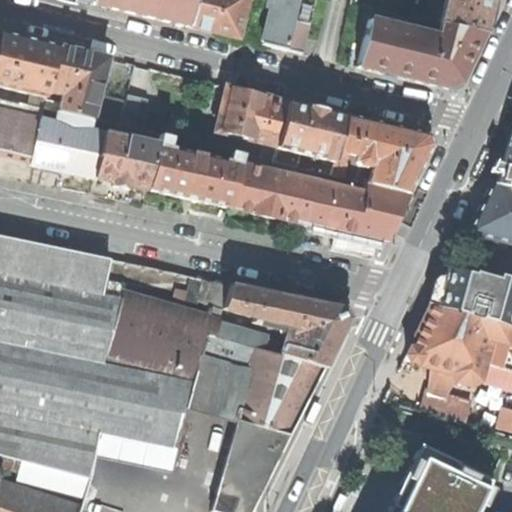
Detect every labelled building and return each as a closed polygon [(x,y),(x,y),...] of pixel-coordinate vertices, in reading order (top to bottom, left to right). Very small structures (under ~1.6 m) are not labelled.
[(91,0),(91,3),(135,14),(190,27),(196,0),(91,0)] [(196,0),(190,27),(214,32),(238,38),(247,1),(247,0),(196,0)] [(297,9),(298,0),(267,0),(266,5),(271,6),(262,44),(274,47),(287,50),(297,9)] [(298,0),(297,9),(312,12),(314,0),(298,0)] [(439,23),(444,0),(429,0),(425,20),(430,21),(439,23)] [(444,0),(439,23),(483,33),(489,7),(490,0),(444,0)] [(287,50),(302,54),(312,12),(297,9),(287,50)] [(483,33),(439,23),(437,35),(427,33),(368,19),(356,66),(418,81),(447,88),(460,83),(483,33)] [(439,23),(430,21),(427,33),(437,35),(439,23)] [(0,86),(47,97),(48,91),(60,47),(31,40),(1,33),(0,38),(0,86)] [(91,119),(92,119),(98,95),(108,58),(84,53),(60,47),(48,91),(63,95),(59,112),(60,112),(91,119)] [(276,146),(287,101),(255,93),(226,87),(215,131),(276,146)] [(125,102),(98,95),(92,119),(119,126),(125,102)] [(119,126),(138,130),(143,110),(146,100),(127,95),(125,102),(119,126)] [(44,108),(0,97),(0,156),(31,164),(42,117),(44,108)] [(336,152),(345,115),(320,109),(287,101),(276,146),(276,147),(300,153),(333,162),(336,152)] [(156,113),(143,110),(138,130),(151,133),(156,113)] [(42,117),(31,164),(65,172),(93,178),(103,131),(89,128),(91,119),(60,112),(58,121),(42,117)] [(371,161),(374,162),(368,184),(407,193),(430,145),(426,135),(385,125),(345,115),(336,152),(348,155),(356,157),(355,163),(357,166),(366,168),(369,166),(371,161)] [(158,144),(103,131),(93,178),(113,183),(113,186),(119,187),(127,189),(128,186),(148,190),(157,146),(158,144)] [(157,146),(168,148),(170,137),(159,135),(158,144),(157,146)] [(511,139),(501,163),(495,185),(511,189),(511,139)] [(157,146),(148,190),(188,199),(231,209),(241,165),(229,162),(168,148),(157,146)] [(300,153),(276,147),(273,161),(297,167),(300,153)] [(229,162),(241,165),(244,154),(232,151),(229,162)] [(348,155),(336,152),(333,162),(330,175),(342,178),(348,155)] [(407,193),(368,184),(365,183),(363,192),(241,165),(231,209),(266,217),(346,234),(384,243),(401,206),(407,193)] [(477,213),(466,234),(511,245),(511,189),(495,185),(491,184),(477,213)] [(106,296),(101,295),(109,259),(0,237),(0,413),(85,430),(121,300),(106,296)] [(440,296),(437,307),(494,324),(509,328),(511,328),(511,279),(497,275),(495,279),(470,271),(469,275),(449,269),(440,296)] [(195,311),(197,303),(202,279),(190,276),(183,307),(195,311)] [(207,306),(222,310),(223,308),(230,284),(202,279),(197,303),(207,306)] [(109,283),(106,296),(121,300),(123,291),(124,286),(109,283)] [(254,316),(252,322),(258,324),(260,318),(290,327),(280,356),(324,369),(348,319),(345,309),(284,296),(230,284),(223,308),(254,316)] [(121,300),(85,430),(104,435),(110,436),(149,298),(123,291),(121,300)] [(110,436),(175,450),(203,358),(251,371),(211,511),(214,511),(251,511),(290,435),(324,369),(280,356),(264,351),(215,336),(219,323),(220,318),(205,313),(195,311),(183,307),(149,298),(110,436)] [(220,318),(222,310),(207,306),(205,313),(220,318)] [(426,316),(404,361),(452,375),(454,382),(470,386),(479,381),(490,339),(494,324),(437,307),(431,306),(426,316)] [(268,338),(219,323),(215,336),(264,351),(268,338)] [(509,328),(494,324),(490,339),(505,343),(509,328)] [(309,422),(312,424),(322,405),(315,401),(307,415),(305,420),(309,422)] [(0,413),(0,435),(97,460),(104,435),(85,430),(0,413)] [(97,460),(0,435),(0,456),(24,463),(91,480),(97,460)] [(475,511),(490,481),(456,464),(456,462),(419,444),(403,478),(386,511),(475,511)] [(85,499),(91,480),(24,463),(19,481),(85,499)] [(0,484),(0,511),(81,511),(82,509),(0,484)]
